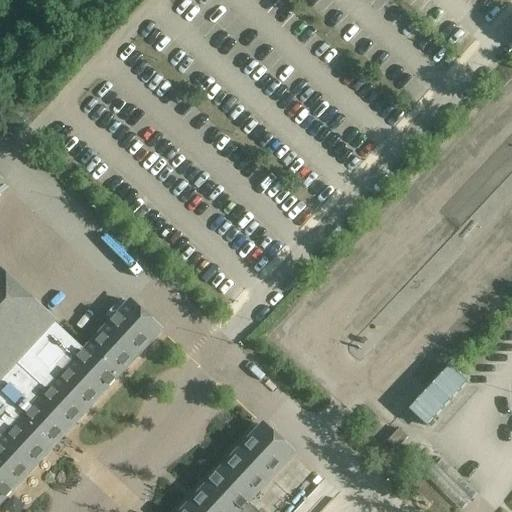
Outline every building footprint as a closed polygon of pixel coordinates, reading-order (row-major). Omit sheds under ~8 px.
[(0,188),(5,183),(0,178),(0,510),(165,332),(131,300),(84,351),(56,325),(58,323),(0,268),(0,188)] [(17,265),(26,259),(15,243),(6,250),(17,265)] [(0,265),(8,274),(14,267),(0,252),(0,265)] [(427,427),(454,398),(467,383),(464,380),(451,368),(449,369),(410,411),(427,427)] [(257,511),(250,505),(298,455),(264,423),(180,511),(257,511)] [(408,438),(399,430),(387,442),(396,450),(408,438)] [(111,440),(95,450),(102,461),(118,451),(111,440)] [(76,456),(65,464),(75,477),(86,470),(76,456)]
